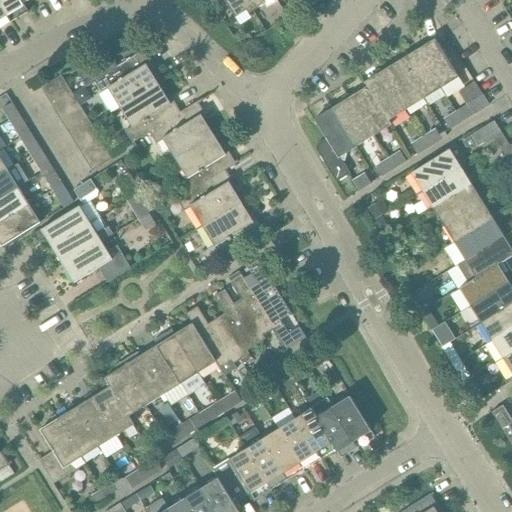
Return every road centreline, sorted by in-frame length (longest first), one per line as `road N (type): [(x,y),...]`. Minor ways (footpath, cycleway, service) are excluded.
road 1 (residential): [(447,431),(275,130),(272,100)]
road 2 (residential): [(151,7),(55,39),(0,74)]
road 3 (residential): [(272,100),(253,95),(151,7)]
road 4 (residential): [(316,511),(447,431)]
road 5 (residential): [(272,100),(285,74),(360,0)]
